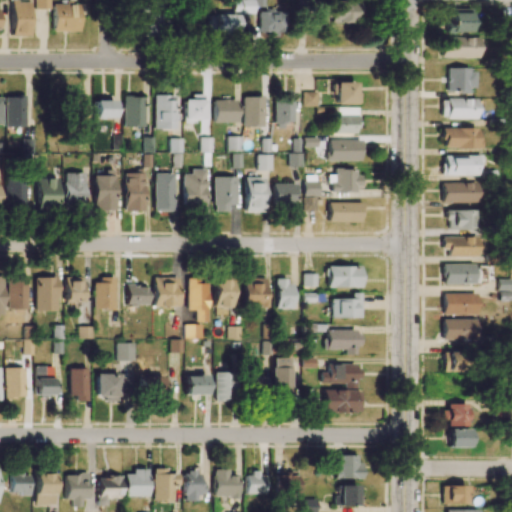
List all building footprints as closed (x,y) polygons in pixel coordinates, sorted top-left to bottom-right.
[(27,2),(14,2),(13,0),(8,0),(8,36),(27,37),(27,2)] [(31,0),(32,9),(48,9),(48,0),(31,0)] [(156,0),(136,0),(138,33),(158,33),(156,0)] [(263,6),(262,0),(247,0),(247,7),(247,11),(251,11),(251,6),(263,6)] [(356,1),(327,2),(328,23),(357,23),(356,1)] [(51,32),(77,31),(77,3),(50,4),(51,32)] [(467,33),(467,9),(446,8),(446,22),(442,22),(442,32),(467,33)] [(256,11),(256,35),(283,34),(282,10),(256,11)] [(474,58),(474,38),(439,37),(439,57),(474,58)] [(445,69),(444,91),(472,91),(472,69),(445,69)] [(333,105),(357,105),(357,92),(353,92),(353,82),(333,82),(333,105)] [(314,106),(315,92),(300,92),(300,106),(314,106)] [(82,128),(82,94),(67,94),(67,128),(82,128)] [(23,127),(22,96),(2,96),(3,127),(23,127)] [(121,127),(142,127),(143,97),(122,96),(121,127)] [(174,129),(174,96),(152,96),(152,129),(174,129)] [(261,96),(240,97),(241,127),(262,127),(261,96)] [(283,122),(292,122),(291,96),(271,96),(272,128),(283,128),(283,122)] [(474,119),(474,100),(439,99),(438,118),(474,119)] [(92,118),(112,119),(113,101),(93,100),(92,118)] [(202,100),(180,101),(181,122),(203,121),(202,100)] [(210,122),(234,123),(235,100),(211,100),(210,122)] [(355,107),(333,107),(333,133),(355,133),(355,107)] [(475,128),(440,128),(440,149),(478,148),(478,138),(475,138),(475,128)] [(240,151),(239,137),(225,137),(225,152),(240,151)] [(180,139),(167,139),(168,153),(180,153),(180,139)] [(358,141),(325,140),(325,160),(358,161),(358,141)] [(255,155),(254,170),(269,170),(269,155),(255,155)] [(439,156),(440,176),(475,175),(474,164),(478,164),(478,155),(439,156)] [(327,192),(356,192),(356,169),(332,169),(332,175),(327,175),(327,192)] [(92,176),(91,211),(112,212),(113,170),(104,170),(103,176),(92,176)] [(203,170),(188,170),(188,175),(180,175),(180,211),(203,210),(203,170)] [(83,173),(62,173),(61,205),(82,205),(83,173)] [(121,211),(142,212),(143,173),(122,173),(121,211)] [(151,212),(172,211),(172,173),(151,174),(151,212)] [(234,177),(211,177),(211,211),(226,212),(226,205),(233,205),(234,177)] [(55,209),(56,178),(35,178),(34,208),(55,209)] [(243,212),(262,212),(262,178),(242,178),(243,212)] [(24,211),(24,179),(3,179),(3,211),(24,211)] [(315,181),(301,181),(300,211),(315,212),(315,181)] [(474,183),(439,182),(438,202),(473,204),(474,183)] [(271,183),(270,205),(293,205),(293,184),(271,183)] [(359,222),(359,203),(325,202),(325,222),(359,222)] [(443,230),(470,229),(470,210),(443,210),(443,230)] [(473,257),(474,237),(439,237),(438,249),(445,249),(445,256),(473,257)] [(440,284),(473,284),(473,264),(439,264),(440,284)] [(358,287),(358,266),(324,266),(324,288),(358,287)] [(314,274),(300,274),(300,287),(314,288),(314,274)] [(23,304),(24,278),(5,277),(4,304),(23,304)] [(32,311),(55,312),(55,277),(32,277),(32,311)] [(80,277),(62,277),(62,303),(80,303),(80,277)] [(175,277),(150,278),(151,307),(176,307),(175,277)] [(184,311),(192,310),(192,322),(205,322),(204,284),(194,284),(194,278),(184,278),(184,311)] [(265,278),(241,278),(241,306),(264,306),(265,278)] [(91,310),(112,310),(113,279),(91,279),(91,310)] [(507,280),(494,279),(494,290),(507,290),(507,280)] [(212,307),(230,307),(230,280),(211,280),(212,307)] [(272,309),(290,309),(290,281),(273,281),(272,309)] [(146,286),(124,285),(123,304),(145,305),(146,286)] [(300,303),(313,302),(312,293),(300,293),(300,303)] [(358,318),(358,293),(348,293),(348,299),(328,299),(328,318),(358,318)] [(473,294),(440,293),(439,315),(473,315),(473,294)] [(473,320),(439,319),(439,339),(473,340),(473,320)] [(182,338),(198,338),(199,325),(182,324),(182,338)] [(90,326),(75,326),(75,338),(90,339),(90,326)] [(165,326),(165,341),(168,341),(168,347),(179,347),(179,326),(165,326)] [(225,339),(237,339),(237,327),(226,327),(225,339)] [(322,330),(321,350),(342,350),(342,355),(353,355),(353,346),(358,346),(358,331),(322,330)] [(113,360),(131,360),(131,343),(114,343),(113,360)] [(440,371),(459,372),(459,352),(440,352),(440,371)] [(290,398),(290,358),(271,358),(271,398),(290,398)] [(320,414),(358,413),(358,391),(353,391),(353,380),(358,380),(358,365),(324,365),(324,372),(317,373),(317,384),(341,383),(341,390),(320,390),(320,414)] [(56,395),(57,380),(51,380),(51,367),(32,366),(32,394),(56,395)] [(1,368),(2,398),(23,398),(22,368),(1,368)] [(85,369),(66,369),(67,398),(73,398),(73,402),(86,402),(85,369)] [(212,401),(231,402),(232,373),(212,372),(212,401)] [(116,374),(93,374),(93,397),(102,396),(102,401),(117,401),(116,374)] [(182,395),(205,394),(204,376),(182,376),(182,395)] [(467,376),(445,376),(444,397),(467,398),(467,376)] [(262,378),(240,377),(240,394),(262,394),(262,378)] [(167,379),(143,378),(143,391),(167,392),(167,379)] [(464,405),(441,406),(442,427),(465,426),(464,405)] [(445,447),(471,447),(472,430),(445,430),(445,447)] [(509,442),(499,442),(499,455),(509,454),(509,442)] [(357,455),(332,456),(332,479),(358,479),(357,455)] [(150,500),(171,501),(171,486),(176,486),(176,474),(163,474),(164,469),(151,468),(150,500)] [(122,497),(146,496),(146,469),(130,469),(130,474),(121,474),(122,497)] [(211,497),(235,497),(236,476),(226,475),(226,469),(211,469),(211,497)] [(52,505),(52,472),(32,472),(32,505),(52,505)] [(181,472),(182,502),(195,501),(194,494),(201,494),(200,472),(181,472)] [(85,473),(62,474),(63,499),(69,499),(69,508),(80,507),(79,500),(85,499),(85,473)] [(262,473),(243,473),(243,494),(263,494),(262,473)] [(28,474),(8,474),(8,494),(28,494),(28,474)] [(273,475),(273,494),(296,493),(295,474),(273,475)] [(118,498),(118,477),(95,477),(94,506),(104,506),(104,498),(118,498)] [(355,486),(336,486),(336,496),(331,496),(332,506),(355,506),(355,486)] [(464,486),(439,486),(439,505),(465,504),(464,486)] [(313,511),(314,500),(300,499),(299,511),(313,511)]
